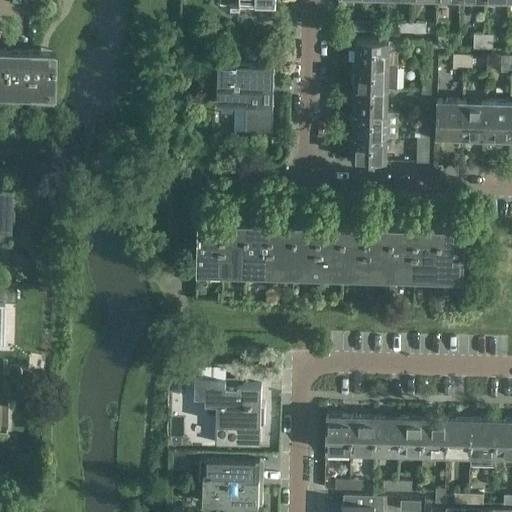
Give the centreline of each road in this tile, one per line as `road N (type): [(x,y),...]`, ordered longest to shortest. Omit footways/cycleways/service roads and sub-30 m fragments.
road 1 (residential): [(296,511),(299,398),(303,377),(320,362),(511,368)]
road 2 (residential): [(511,188),(307,182)]
road 3 (residential): [(307,182),(312,0)]
